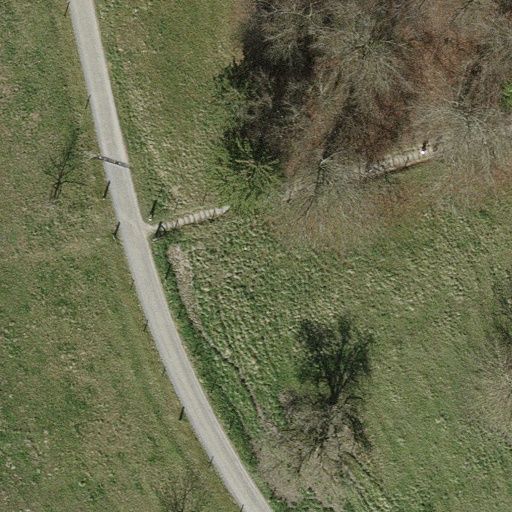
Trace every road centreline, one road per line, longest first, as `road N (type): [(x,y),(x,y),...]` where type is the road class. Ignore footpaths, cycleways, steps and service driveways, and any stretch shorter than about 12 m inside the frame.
road 1 (track): [(139,232),(202,396),(265,511)]
road 2 (track): [(85,0),(139,232)]
